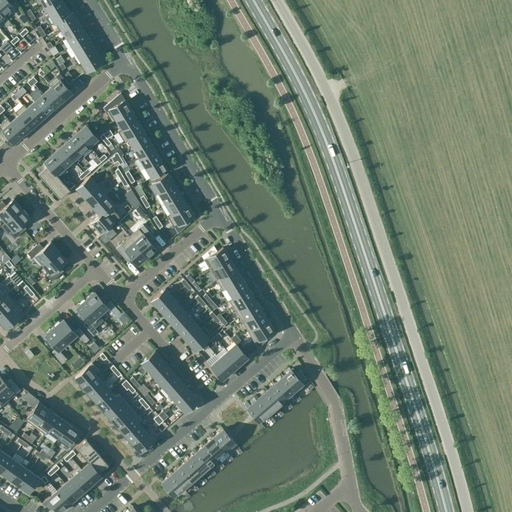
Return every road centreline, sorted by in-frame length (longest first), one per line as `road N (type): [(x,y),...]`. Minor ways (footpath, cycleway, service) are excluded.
road 1 (primary): [(446,511),(331,154),(252,0)]
road 2 (unclassified): [(466,511),(340,121),(277,0)]
road 3 (residential): [(220,213),(125,59)]
road 4 (residential): [(91,511),(212,402)]
road 5 (residential): [(125,59),(12,159)]
road 6 (residential): [(293,339),(220,213)]
road 7 (residential): [(122,299),(212,402)]
road 8 (residential): [(5,165),(94,267)]
road 9 (residential): [(122,299),(220,213)]
road 10 (residential): [(94,267),(0,354)]
